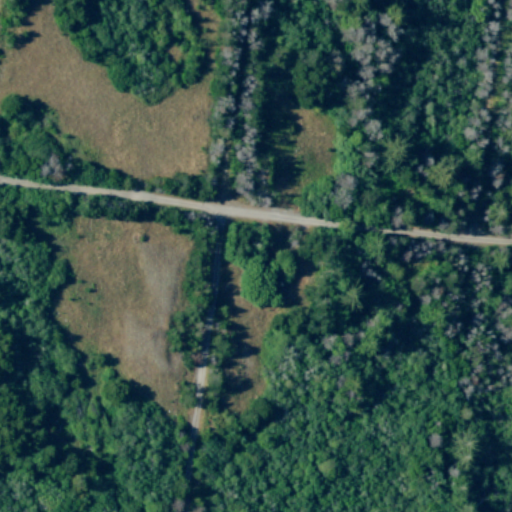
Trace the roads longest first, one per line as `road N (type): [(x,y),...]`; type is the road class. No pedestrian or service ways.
road 1 (residential): [(440,511),(507,0)]
road 2 (residential): [(187,511),(253,0)]
road 3 (residential): [(511,245),(0,181)]
